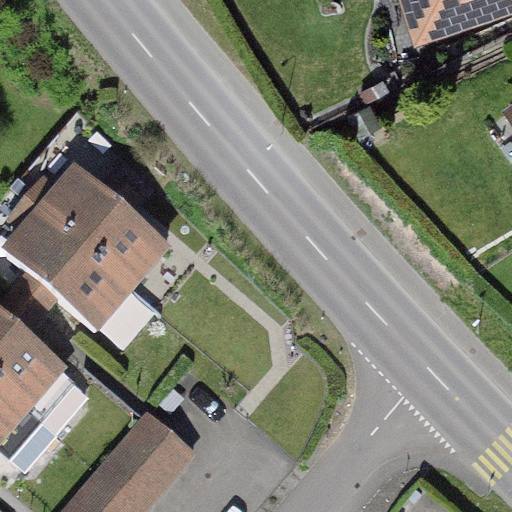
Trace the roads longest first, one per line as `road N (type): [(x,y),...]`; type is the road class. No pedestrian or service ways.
road 1 (tertiary): [(101,0),(425,369)]
road 2 (residential): [(425,369),(305,511)]
road 3 (tertiary): [(425,369),(511,453)]
